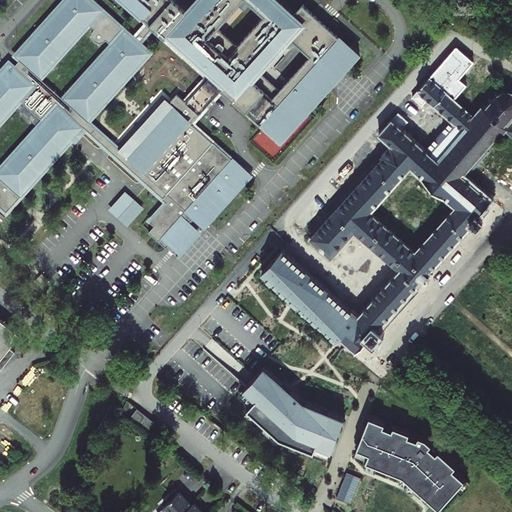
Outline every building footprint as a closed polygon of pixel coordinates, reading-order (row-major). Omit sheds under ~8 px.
[(194,216),(205,225),(229,197),(226,194),(247,172),(238,164),(227,155),(190,122),(206,105),(211,101),(210,100),(220,88),(207,77),(185,102),(176,95),(168,104),(167,103),(167,104),(167,105),(158,115),(156,114),(153,118),(154,119),(146,129),(145,128),(145,129),(145,130),(137,139),(135,137),(132,142),(133,143),(123,155),(108,142),(109,141),(104,136),(103,137),(97,132),(98,131),(93,127),(92,128),(87,123),(147,55),(137,45),(138,44),(133,40),(128,35),(126,36),(121,31),(121,29),(111,21),(109,21),(104,17),(104,14),(94,6),(92,6),(85,0),(64,0),(13,58),(18,63),(13,68),(8,64),(0,73),(0,206),(7,213),(71,141),(75,144),(86,132),(166,202),(158,211),(163,216),(149,232),(166,247),(169,245),(189,222),(194,216)] [(200,0),(183,20),(160,0),(126,0),(123,4),(131,10),(130,11),(136,16),(136,15),(146,24),(141,30),(140,29),(136,34),(137,35),(133,40),(138,44),(142,40),(143,40),(147,35),(146,35),(152,28),(159,35),(159,36),(164,41),(164,40),(179,52),(178,53),(183,58),(184,57),(190,62),(189,63),(194,67),(195,67),(207,77),(220,88),(278,139),(305,111),(303,109),(336,71),(355,51),(301,3),(291,14),(287,10),(285,10),(280,6),(280,4),(275,0),(200,0)] [(169,0),(160,0),(183,20),(200,0),(195,0),(184,13),(169,0)] [(474,222),(477,226),(484,218),(479,213),(491,199),(464,175),(443,157),(474,121),(470,118),(474,114),(455,98),(467,84),(460,78),(474,62),(456,46),(413,96),(420,103),(426,97),(451,121),(430,145),(402,121),(404,118),(398,112),(379,134),(391,145),(382,155),(384,157),(312,238),(331,255),(354,230),(400,269),(359,316),(340,337),(357,351),(370,337),(375,341),(382,333),(379,330),(418,285),(420,287),(435,269),(434,268),(474,222)] [(482,105),(474,114),(470,118),(474,121),(443,157),(464,175),(467,170),(486,149),(495,139),(497,141),(507,130),(511,134),(511,89),(511,90),(505,89),(504,87),(502,87),(503,90),(497,94),(484,82),(472,96),(482,105)] [(490,152),(486,149),(467,170),(471,174),(490,152)] [(128,223),(141,208),(125,193),(112,208),(128,223)] [(179,254),(200,231),(189,222),(169,245),(179,254)] [(340,337),(359,316),(284,249),(262,274),(337,341),(340,337)] [(0,359),(19,335),(0,319),(0,359)] [(304,401),(265,366),(245,390),(257,400),(249,409),(281,438),(313,450),(316,445),(332,451),(345,418),(304,401)] [(137,408),(131,416),(149,430),(155,422),(137,408)] [(386,422),(370,416),(356,448),(368,453),(365,461),(402,476),(437,510),(465,479),(453,468),(456,465),(453,462),(450,465),(443,458),(446,456),(427,438),(420,435),(419,439),(410,435),(411,432),(395,426),(393,429),(385,425),(386,422)] [(359,477),(345,472),(337,495),(350,500),(359,477)] [(164,507),(169,511),(203,511),(194,503),(192,505),(180,492),(164,507)]
